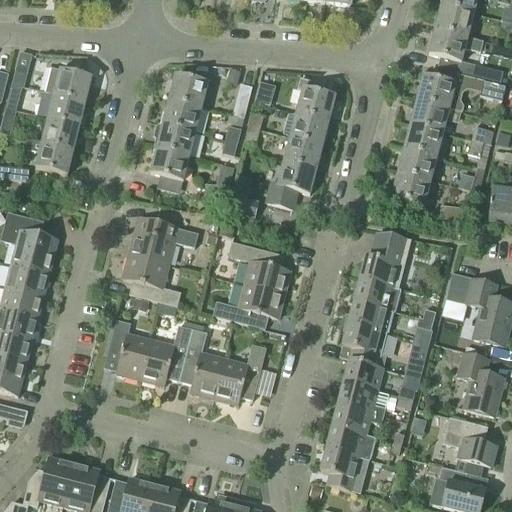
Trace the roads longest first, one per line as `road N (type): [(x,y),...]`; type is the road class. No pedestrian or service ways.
road 1 (residential): [(380,64),(132,46)]
road 2 (residential): [(275,465),(335,224)]
road 3 (residential): [(275,465),(47,415)]
road 4 (residential): [(47,415),(99,193)]
road 5 (residential): [(335,224),(380,64)]
road 6 (residential): [(99,193),(132,46)]
road 7 (residential): [(132,46),(0,37)]
